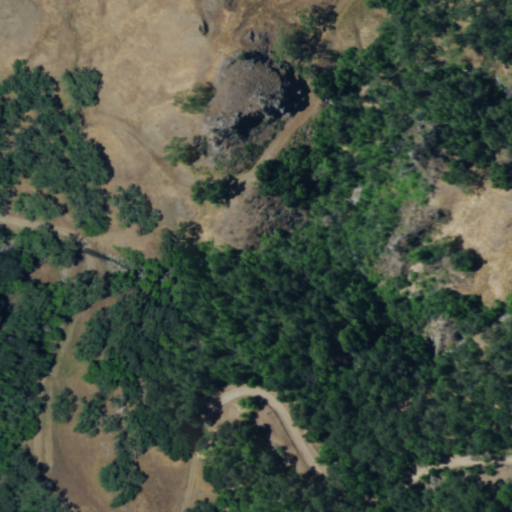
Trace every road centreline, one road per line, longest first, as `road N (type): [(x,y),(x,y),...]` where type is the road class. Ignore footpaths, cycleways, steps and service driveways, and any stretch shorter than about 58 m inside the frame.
road 1 (track): [(39,437),(50,483),(77,511),(193,498),(217,403),(249,391),(277,406),(328,489),(354,500),(382,499),(452,462),(511,460)]
road 2 (track): [(50,511),(39,458),(40,373),(87,300),(95,260),(82,242),(0,215)]
